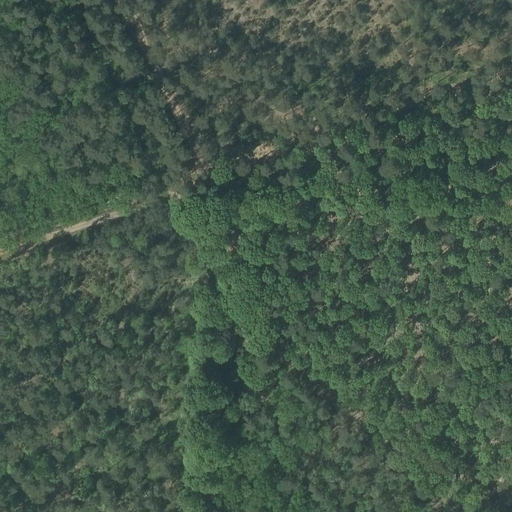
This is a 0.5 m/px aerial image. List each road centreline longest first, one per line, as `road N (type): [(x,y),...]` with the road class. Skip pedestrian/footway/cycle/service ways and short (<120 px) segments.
road 1 (track): [(214,187),(279,317),(474,511)]
road 2 (track): [(205,511),(218,265),(161,188)]
road 3 (track): [(214,187),(511,163)]
road 4 (track): [(327,511),(309,488),(256,336),(218,265)]
road 5 (track): [(157,178),(78,0)]
road 6 (track): [(135,21),(214,187)]
road 7 (track): [(161,188),(107,219),(0,258)]
road 8 (track): [(136,190),(0,238)]
